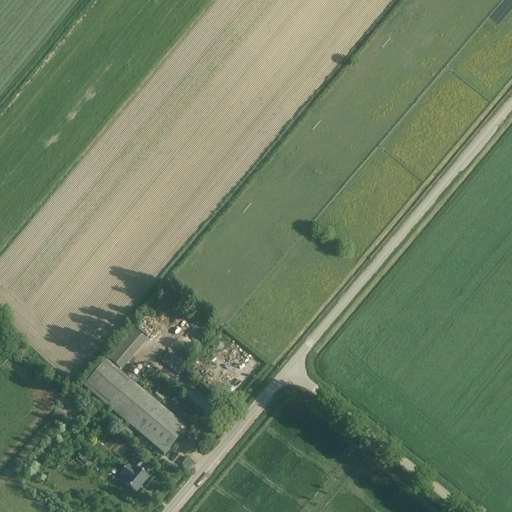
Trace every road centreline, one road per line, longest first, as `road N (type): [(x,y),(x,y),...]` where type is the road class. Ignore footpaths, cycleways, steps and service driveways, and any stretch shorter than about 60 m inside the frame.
road 1 (unclassified): [(284,374),(511,107)]
road 2 (unclassified): [(463,511),(284,374)]
road 3 (unclassified): [(166,511),(284,374)]
